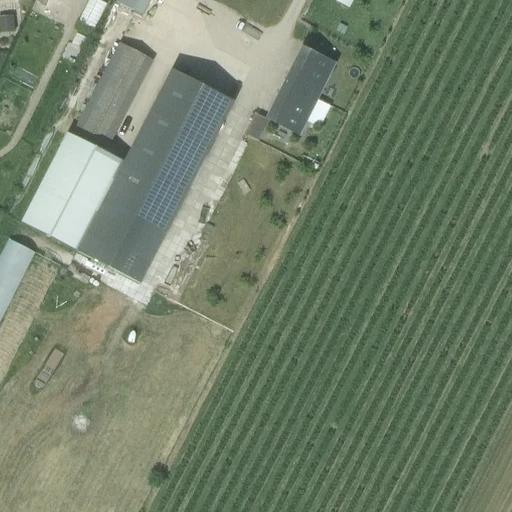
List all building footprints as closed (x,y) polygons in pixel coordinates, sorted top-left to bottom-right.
[(90,0),(81,21),(98,28),(110,1),(107,0),(90,0)] [(116,0),(115,2),(126,7),(125,8),(127,9),(138,14),(142,16),(150,0),(116,0)] [(118,43),(69,136),(106,154),(153,61),(118,43)] [(301,47),(283,84),(317,101),(335,64),(301,47)] [(122,163),(76,252),(139,285),(233,103),(170,70),(122,163)] [(317,101),(283,84),(265,121),(299,138),(317,101)] [(321,104),(311,119),(321,125),(331,110),(321,104)] [(76,252),(122,163),(106,154),(69,136),(66,134),(20,223),(76,252)] [(0,324),(36,249),(7,235),(0,250),(0,324)]
